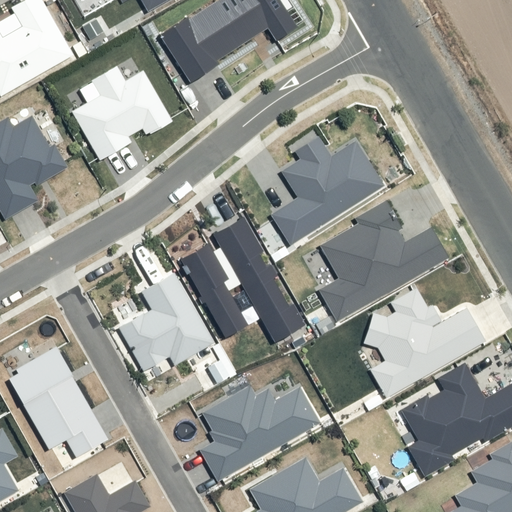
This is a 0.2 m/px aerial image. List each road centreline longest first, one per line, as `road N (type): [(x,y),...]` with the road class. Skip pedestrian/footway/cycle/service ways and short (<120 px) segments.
road 1 (residential): [(0,286),(142,208),(258,113),(393,35)]
road 2 (residential): [(511,244),(393,35)]
